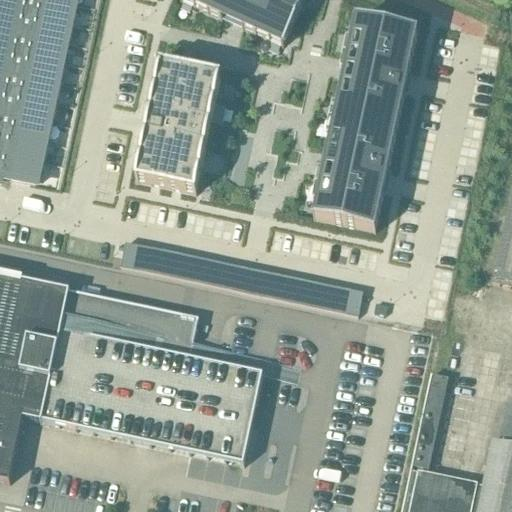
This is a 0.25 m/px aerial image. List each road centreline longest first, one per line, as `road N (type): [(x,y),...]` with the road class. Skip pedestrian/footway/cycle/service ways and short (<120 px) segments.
road 1 (residential): [(471,36),(415,296),(72,223)]
road 2 (residential): [(72,223),(122,0)]
